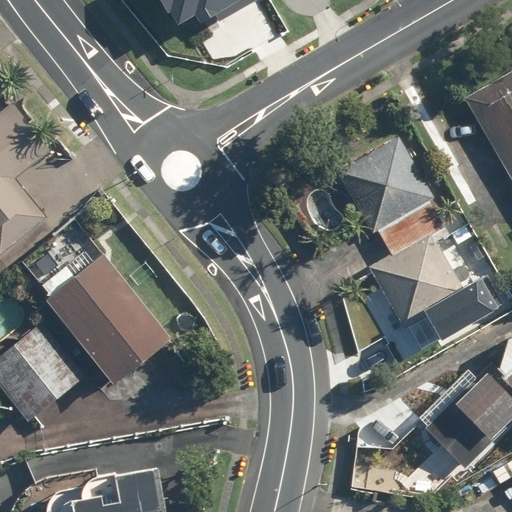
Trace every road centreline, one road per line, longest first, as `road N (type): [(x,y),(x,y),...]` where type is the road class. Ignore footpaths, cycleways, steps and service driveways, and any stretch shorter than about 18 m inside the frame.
road 1 (tertiary): [(273,511),(289,418),(288,367),(256,277),(203,197)]
road 2 (residential): [(210,149),(459,0)]
road 3 (tertiary): [(161,143),(42,0)]
